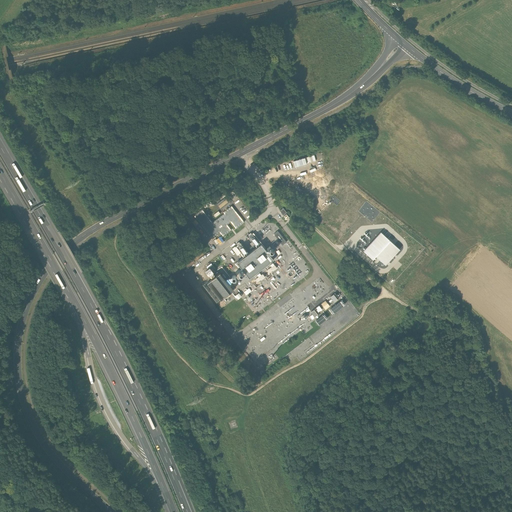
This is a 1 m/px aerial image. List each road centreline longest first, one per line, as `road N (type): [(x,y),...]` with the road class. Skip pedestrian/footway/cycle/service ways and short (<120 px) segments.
road 1 (secondary): [(108,511),(55,461),(22,400),(19,332),(40,279),(102,224),(353,91),(401,42)]
road 2 (track): [(384,292),(301,363),(244,396),(207,384),(180,359),(114,247),(117,216)]
road 3 (motorway): [(186,511),(132,385),(0,146)]
road 4 (motorway): [(71,297),(160,482)]
road 5 (track): [(482,376),(360,499)]
road 6 (motorway): [(0,175),(71,297)]
road 7 (track): [(334,247),(384,292),(451,322)]
road 8 (secondary): [(401,42),(511,113)]
